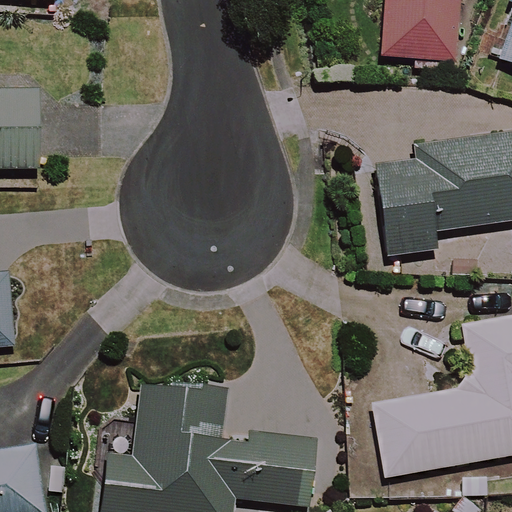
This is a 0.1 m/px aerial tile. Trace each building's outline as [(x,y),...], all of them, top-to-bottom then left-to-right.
[(392,0),(379,50),(453,69),(471,0),(392,0)] [(511,28),(500,64),(511,68),(511,0),(509,7),(511,7),(511,28)] [(0,82),(0,172),(43,173),(44,82),(0,82)] [(511,137),(414,152),(416,167),(378,172),(390,261),(437,254),(434,238),(511,227),(511,137)] [(0,350),(12,349),(8,273),(0,273),(0,350)] [(511,320),(461,329),(471,391),(373,407),(385,480),(511,458),(511,320)] [(229,397),(143,388),(135,462),(109,460),(103,511),(231,511),(233,502),(312,509),(318,445),(225,437),(229,397)] [(0,511),(44,511),(35,450),(0,454),(0,511)]
